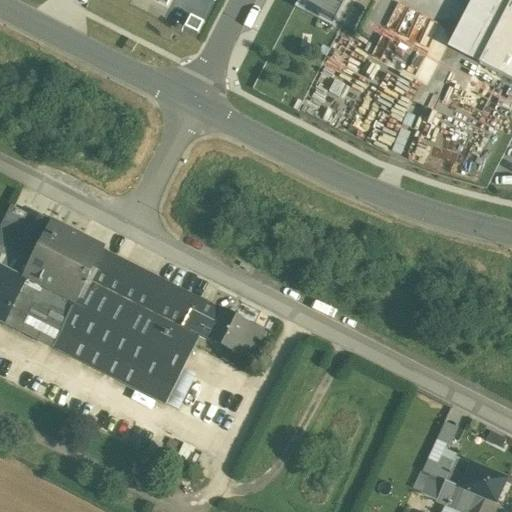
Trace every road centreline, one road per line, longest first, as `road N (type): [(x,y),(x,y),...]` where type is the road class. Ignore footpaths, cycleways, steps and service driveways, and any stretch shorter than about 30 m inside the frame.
road 1 (residential): [(132,236),(511,431)]
road 2 (unclassified): [(196,110),(379,197),(511,235)]
road 3 (track): [(210,496),(265,497),(345,345)]
road 4 (unclassified): [(0,14),(196,110)]
road 5 (track): [(0,425),(170,511)]
road 6 (residential): [(132,236),(0,168)]
road 7 (residential): [(196,110),(132,236)]
road 8 (residential): [(252,0),(196,110)]
